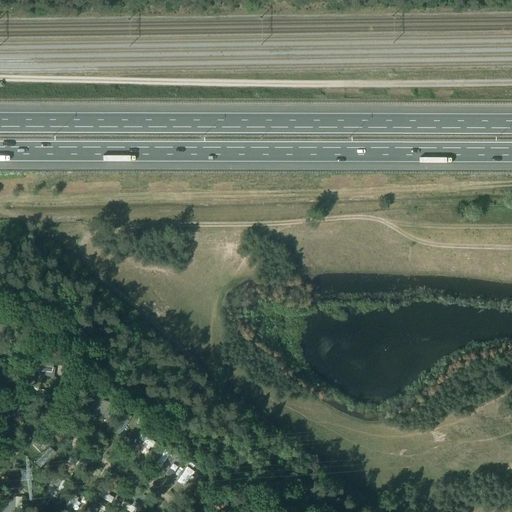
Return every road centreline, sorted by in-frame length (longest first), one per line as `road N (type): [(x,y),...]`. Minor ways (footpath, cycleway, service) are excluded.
road 1 (motorway): [(0,150),(511,151)]
road 2 (motorway): [(511,124),(0,123)]
road 3 (track): [(24,218),(359,216),(387,220),(428,245),(511,249)]
road 4 (track): [(385,511),(191,361),(64,251),(62,233)]
road 5 (track): [(333,82),(0,78)]
